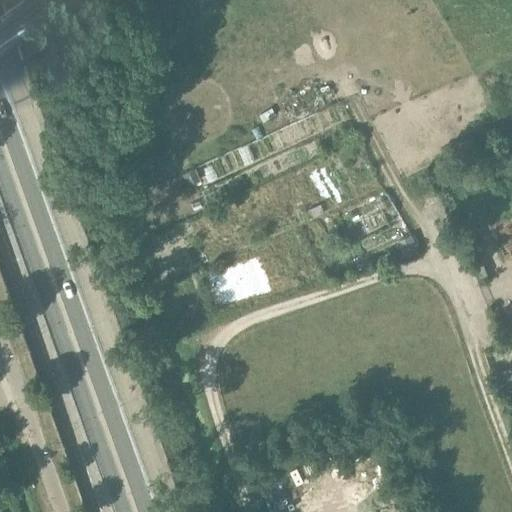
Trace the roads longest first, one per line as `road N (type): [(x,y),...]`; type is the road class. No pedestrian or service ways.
road 1 (secondary): [(147,511),(0,99)]
road 2 (residential): [(265,511),(208,341),(432,254)]
road 3 (track): [(347,96),(416,218),(511,461)]
road 4 (secondary): [(0,166),(123,511)]
road 5 (unclassified): [(63,511),(0,338)]
